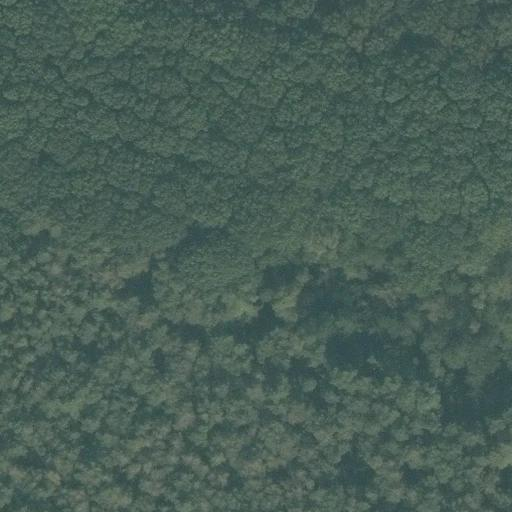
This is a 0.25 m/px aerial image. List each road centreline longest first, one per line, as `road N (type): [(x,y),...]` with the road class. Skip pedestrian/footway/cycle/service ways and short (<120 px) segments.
road 1 (track): [(511,88),(79,0)]
road 2 (track): [(65,0),(0,217)]
